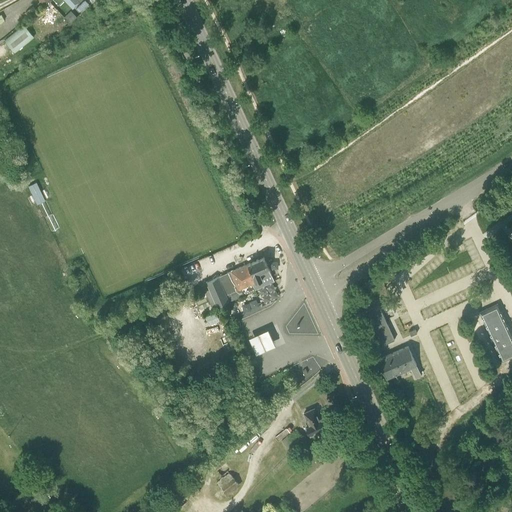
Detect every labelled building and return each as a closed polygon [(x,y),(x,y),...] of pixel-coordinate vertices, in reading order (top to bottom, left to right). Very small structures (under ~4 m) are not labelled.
[(64,0),(72,9),(81,0),(64,0)] [(89,3),(85,0),(77,7),(80,11),(89,3)] [(47,11),(55,19),(61,13),(53,5),(47,11)] [(18,15),(11,20),(25,40),(37,31),(31,22),(25,26),(18,15)] [(39,26),(47,23),(44,16),(36,19),(39,26)] [(65,20),(55,26),(58,31),(68,24),(65,20)] [(36,183),(29,187),(38,205),(45,201),(36,183)] [(201,313),(210,309),(234,299),(237,290),(245,287),(248,293),(274,281),(272,274),(264,257),(206,282),(209,290),(203,293),(194,297),(201,313)] [(377,282),(375,279),(373,277),(365,283),(368,288),(377,282)] [(511,334),(497,303),(479,312),(502,361),(511,356),(511,334)] [(379,305),(363,312),(357,315),(373,350),(395,340),(379,305)] [(452,320),(424,332),(451,393),(478,381),(452,320)] [(249,338),(256,354),(266,350),(275,346),(268,330),(259,334),(249,338)] [(399,381),(396,374),(411,367),(415,378),(421,376),(416,364),(408,346),(378,360),(390,385),(399,381)] [(309,434),(326,427),(322,419),(320,420),(315,408),(304,413),(308,422),(305,423),(309,434)] [(284,444),(288,450),(303,438),(296,430),(279,444),(281,446),(284,444)] [(461,511),(428,440),(417,445),(448,511),(461,511)] [(351,460),(355,467),(362,463),(358,456),(351,460)] [(218,484),(227,496),(240,486),(230,474),(218,484)]
